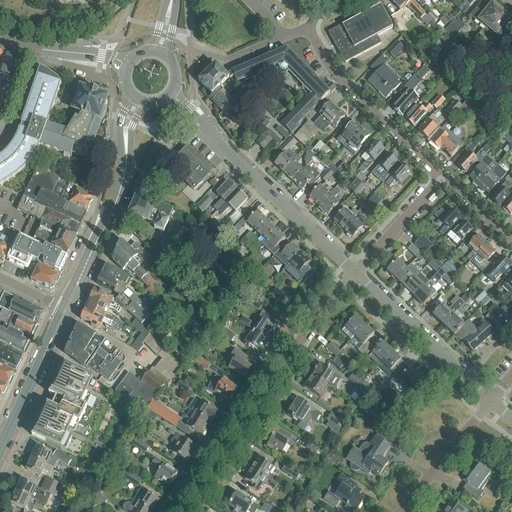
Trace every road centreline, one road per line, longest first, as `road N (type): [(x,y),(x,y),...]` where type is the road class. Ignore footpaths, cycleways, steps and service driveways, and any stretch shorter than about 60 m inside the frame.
road 1 (residential): [(189,511),(303,333),(355,272)]
road 2 (residential): [(355,272),(171,94)]
road 3 (residential): [(439,177),(330,69),(306,28)]
road 4 (residential): [(489,403),(355,272)]
road 5 (primary): [(0,450),(64,311)]
road 6 (residential): [(401,511),(489,403)]
road 7 (residential): [(127,65),(0,35)]
road 8 (residential): [(355,272),(439,177)]
road 9 (primary): [(129,93),(111,213)]
